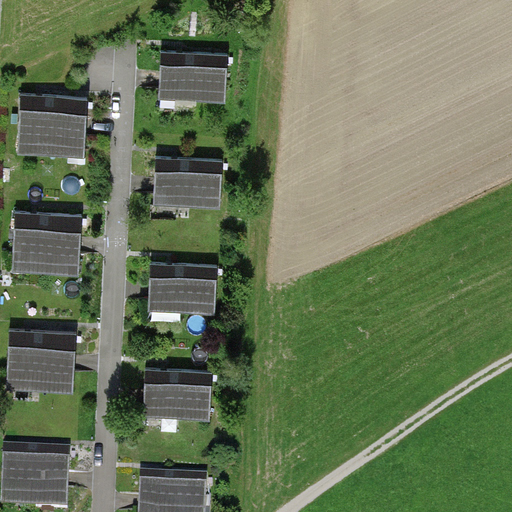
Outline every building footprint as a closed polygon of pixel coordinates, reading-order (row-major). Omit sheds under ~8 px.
[(234,54),(165,51),(164,99),(232,101),(234,54)] [(88,96),(22,95),(22,134),(53,134),(53,156),(87,156),(88,96)] [(233,159),(159,156),(158,203),(232,206),(233,159)] [(88,214),(15,211),(13,272),(86,274),(88,214)] [(225,265),(154,262),(153,305),(223,308),(225,265)] [(85,331),(16,328),(14,381),(83,384),(85,331)] [(221,368),(149,366),(147,414),(219,416),(221,368)] [(78,448),(4,445),(2,503),(76,505),(78,448)] [(214,511),(216,475),(145,472),(143,511),(214,511)]
